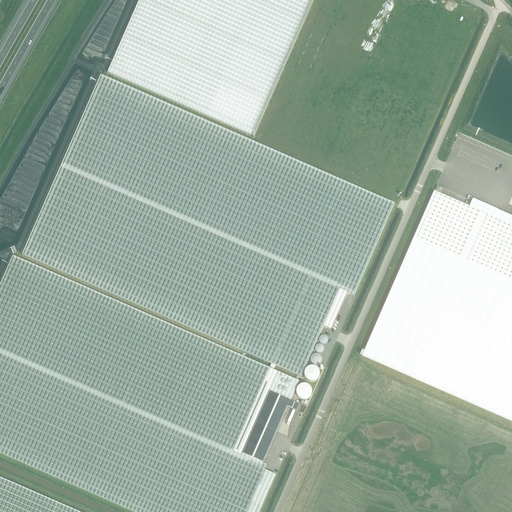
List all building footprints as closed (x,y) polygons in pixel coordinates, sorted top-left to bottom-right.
[(139,0),(108,73),(254,137),(313,0),(139,0)] [(394,204),(101,76),(22,255),(301,377),(323,327),(331,330),(347,293),(354,297),(394,204)] [(434,192),(362,356),(511,421),(511,216),(473,199),(469,207),(434,192)] [(13,256),(0,286),(0,453),(134,511),(259,511),(276,475),(265,470),(267,466),(263,464),(288,407),(293,409),(297,411),(300,405),(296,403),(291,401),(299,382),(13,256)] [(77,511),(0,478),(0,511),(77,511)]
